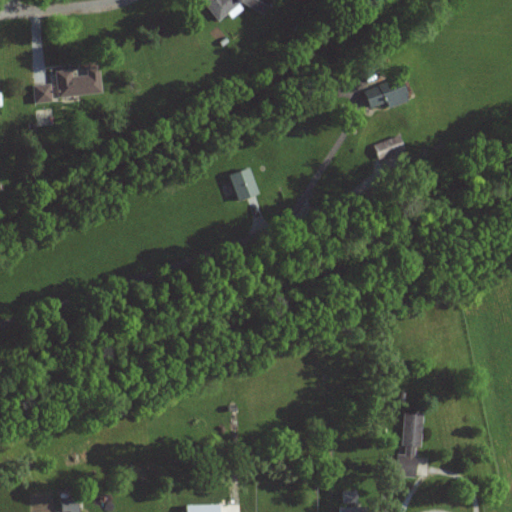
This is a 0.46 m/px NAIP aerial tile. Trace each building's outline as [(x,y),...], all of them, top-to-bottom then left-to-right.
[(52,71),(54,98),(98,95),(96,68),(83,69),(83,76),(69,77),(68,70),(52,71)] [(365,110),(381,103),(384,110),(404,101),(394,78),(358,94),(365,110)] [(49,103),(48,85),(29,86),(31,104),(49,103)] [(371,144),(374,158),(406,151),(403,137),(371,144)] [(255,194),(247,168),(224,175),(232,201),(255,194)] [(416,415),(398,414),(397,456),(391,456),(390,478),(411,478),(412,448),(415,448),(416,415)] [(74,511),(75,502),(57,503),(57,511),(74,511)]
